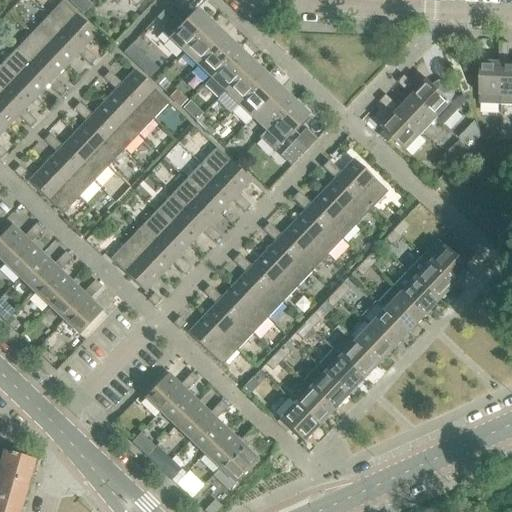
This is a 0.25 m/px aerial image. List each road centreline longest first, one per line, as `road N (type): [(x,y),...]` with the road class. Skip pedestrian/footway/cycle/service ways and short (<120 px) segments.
road 1 (residential): [(511,16),(260,0)]
road 2 (residential): [(323,511),(511,424)]
